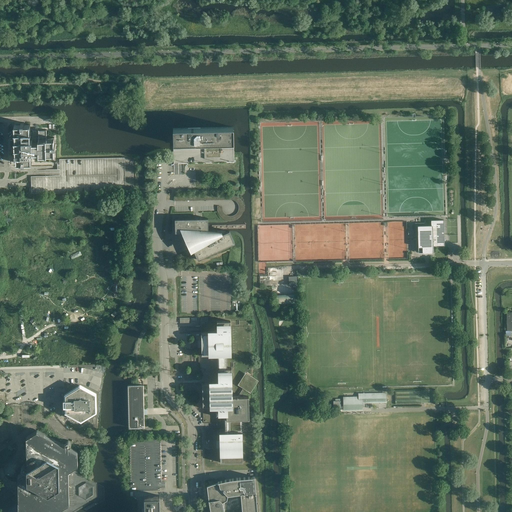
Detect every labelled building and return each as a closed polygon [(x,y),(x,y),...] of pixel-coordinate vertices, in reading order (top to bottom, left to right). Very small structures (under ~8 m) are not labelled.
[(14,145),(15,147),(15,148),(16,148),(16,155),(15,155),(16,155),(17,163),(16,163),(22,163),(22,164),(25,164),(25,163),(32,163),(32,162),(31,162),(31,155),(32,155),(32,151),(39,151),(39,158),(40,158),(47,158),(47,153),(54,153),(55,153),(54,147),(55,147),(56,147),(56,144),(55,144),(54,144),(54,137),(54,138),(47,138),(46,130),(39,130),(38,130),(38,136),(34,136),(32,136),(32,132),(24,132),(24,125),(29,125),(30,125),(30,124),(24,125),(24,124),(24,123),(21,123),(21,124),(21,125),(14,125),(15,132),(14,132),(14,133),(15,133),(15,140),(10,140),(11,140),(12,143),(12,144),(12,145),(13,146),(14,145)] [(233,127),(180,128),(173,129),(173,144),(174,164),(178,164),(234,163),(234,142),(233,127)] [(208,218),(180,219),(175,219),(175,233),(190,232),(196,246),(192,248),(198,260),(235,244),(229,231),(226,233),(225,231),(208,231),(208,218)] [(419,228),(419,249),(419,251),(420,251),(420,252),(431,252),(431,251),(432,251),(432,246),(431,246),(431,245),(432,244),(433,244),(433,245),(443,245),(443,244),(444,244),(444,221),(443,221),(443,220),(432,220),(432,221),(431,221),(431,226),(432,225),(432,226),(431,228),(430,228),(430,227),(419,227),(419,228)] [(289,286),(297,285),(297,276),(288,276),(289,286)] [(114,287),(122,287),(122,279),(114,279),(114,287)] [(278,304),(298,303),(298,294),(278,295),(278,304)] [(226,368),(226,359),(225,355),(231,354),(230,321),(208,322),(208,317),(201,317),(201,332),(201,340),(201,349),(202,355),(218,355),(218,368),(218,383),(202,383),(203,405),(219,405),(219,406),(218,406),(218,418),(225,418),(225,433),(220,433),(220,463),(243,462),(242,432),(241,419),(249,419),(248,396),(240,397),(246,388),(250,391),(256,381),(252,378),(246,374),(240,384),(244,387),(242,390),(238,397),(232,397),(232,368),(226,368)] [(138,385),(128,385),(129,427),(139,427),(144,427),(144,413),(145,413),(145,412),(145,411),(144,411),(143,385),(138,385)] [(66,407),(66,412),(81,420),(96,412),(95,394),(80,386),(65,395),(66,400),(67,401),(67,406),(66,407)] [(359,399),(343,399),(344,409),(359,408),(359,403),(383,402),(383,393),(358,394),(359,399)] [(71,511),(97,496),(97,483),(78,473),(78,463),(77,452),(69,447),(69,446),(71,445),(71,442),(68,440),(66,442),(66,445),(65,445),(38,430),(26,437),(27,465),(24,464),(22,466),(22,469),(25,471),(18,475),(19,511),(53,511),(58,509),(63,511),(71,511)] [(257,511),(254,477),(238,478),(234,478),(230,479),(226,480),(222,481),(218,482),(212,483),(207,485),(209,499),(209,501),(210,505),(210,509),(210,511),(257,511)] [(144,505),(145,506),(145,509),(144,511),(159,511),(160,511),(160,509),(160,508),(160,506),(160,505),(159,502),(160,502),(160,501),(159,501),(159,498),(160,498),(160,496),(159,496),(156,496),(153,496),(151,496),(148,496),(145,496),(144,496),(144,499),(145,499),(145,501),(144,501),(144,502),(145,502),(145,505),(144,505)]
